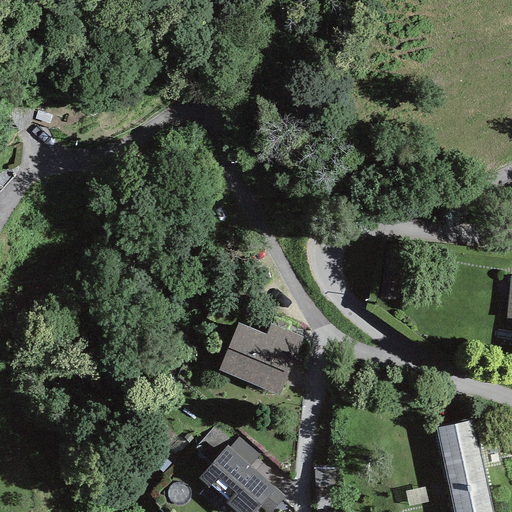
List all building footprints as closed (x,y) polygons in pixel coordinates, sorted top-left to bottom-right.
[(384,251),(381,297),(397,298),(399,252),(384,251)] [(219,371),(280,396),(304,337),(271,323),(266,335),(238,324),(219,371)] [(492,511),(473,420),(436,428),(453,511),(492,511)] [(196,448),(213,463),(227,446),(229,447),(233,442),(214,426),(196,448)] [(233,442),(229,447),(250,466),(259,455),(238,436),(233,442)] [(234,511),(256,511),(261,507),(266,511),(270,511),(285,496),(250,466),(229,447),(227,446),(213,463),(198,480),(234,511)] [(314,468),(316,511),(329,511),(340,510),(338,467),(314,468)]
